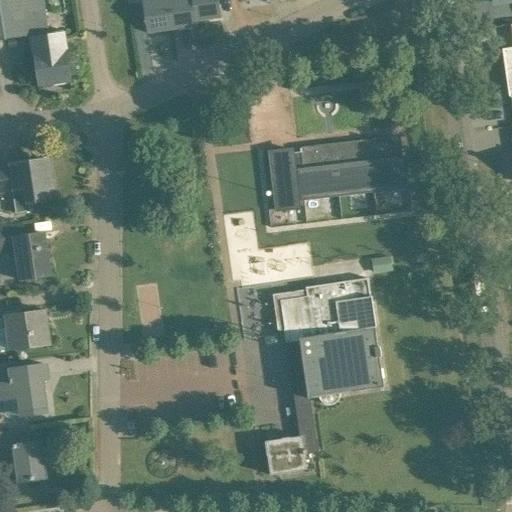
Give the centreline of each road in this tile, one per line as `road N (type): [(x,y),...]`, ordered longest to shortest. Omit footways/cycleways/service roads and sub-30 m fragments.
road 1 (tertiary): [(511,473),(443,0)]
road 2 (unclassified): [(110,511),(105,109)]
road 3 (residential): [(105,109),(343,0)]
